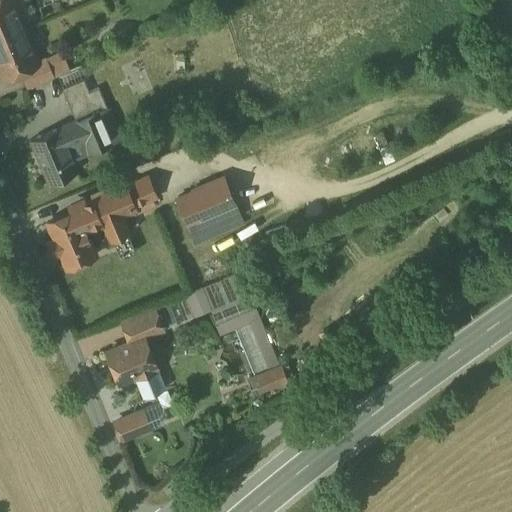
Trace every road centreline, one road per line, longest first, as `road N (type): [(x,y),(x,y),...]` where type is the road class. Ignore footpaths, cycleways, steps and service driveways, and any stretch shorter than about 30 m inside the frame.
road 1 (unclassified): [(138,511),(0,181)]
road 2 (secondary): [(511,313),(252,511)]
road 3 (track): [(452,308),(438,265),(374,218),(307,186),(191,154)]
